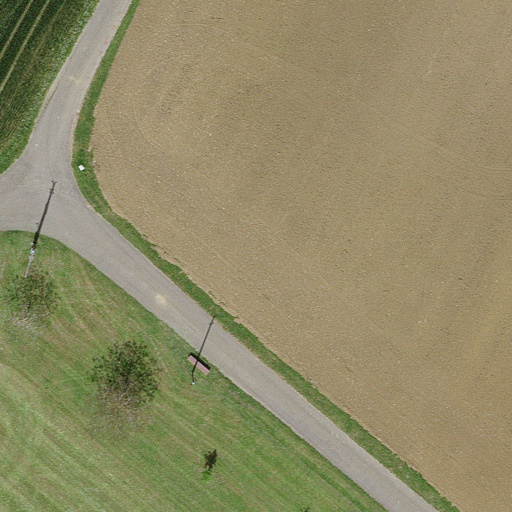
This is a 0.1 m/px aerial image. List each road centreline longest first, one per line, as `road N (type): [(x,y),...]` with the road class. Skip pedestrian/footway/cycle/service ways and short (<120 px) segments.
road 1 (unclassified): [(0,216),(74,226),(106,247),(409,511)]
road 2 (track): [(122,0),(78,87),(42,217)]
